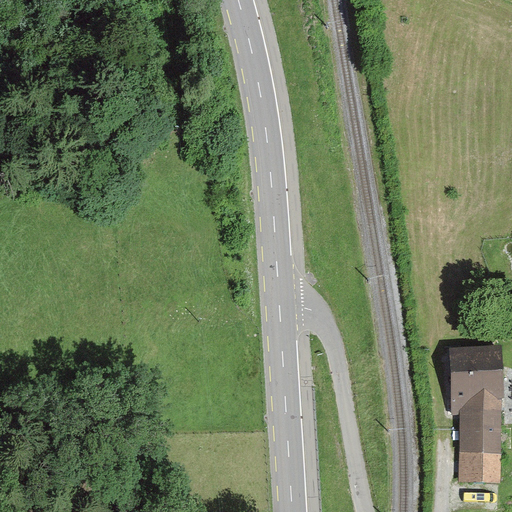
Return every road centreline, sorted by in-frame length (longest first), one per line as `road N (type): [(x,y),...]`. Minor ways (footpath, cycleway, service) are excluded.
road 1 (secondary): [(238,0),(266,122),(280,306)]
road 2 (unclassified): [(280,306),(315,312),(330,331),(365,511)]
road 3 (secondary): [(280,306),(293,511)]
